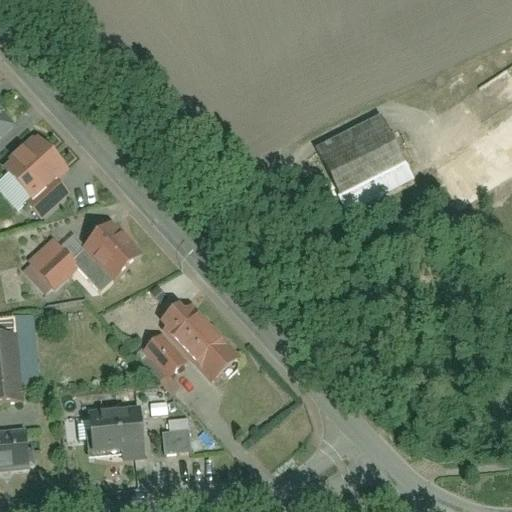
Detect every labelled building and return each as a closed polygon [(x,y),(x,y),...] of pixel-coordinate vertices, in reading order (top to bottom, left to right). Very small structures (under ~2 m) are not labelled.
[(0,114),(0,138),(12,129),(0,114)] [(347,200),(412,166),(385,115),(320,149),(347,200)] [(477,197),(511,174),(511,133),(458,167),(477,197)] [(8,169),(39,202),(62,180),(74,170),(43,136),(8,169)] [(75,194),(62,180),(39,202),(35,206),(48,220),(75,194)] [(149,257),(117,224),(89,250),(121,283),(149,257)] [(59,292),(84,269),(57,241),(32,264),(59,292)] [(239,361),(189,308),(161,335),(210,387),(239,361)] [(14,338),(0,339),(0,407),(21,405),(14,338)] [(163,338),(142,357),(165,382),(186,363),(163,338)] [(90,413),(92,460),(143,457),(141,410),(90,413)] [(162,434),(163,457),(191,456),(190,432),(162,434)] [(27,436),(0,437),(0,476),(29,474),(27,436)]
